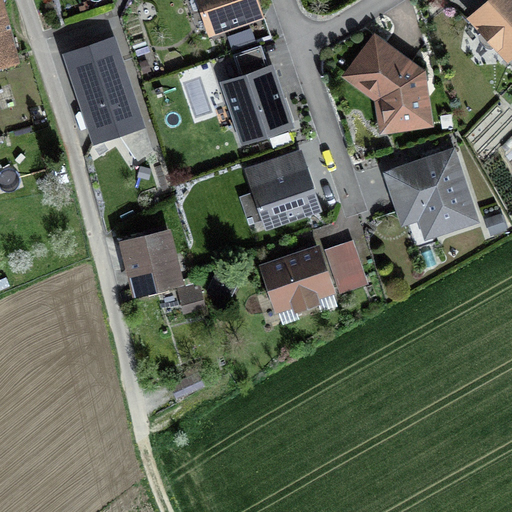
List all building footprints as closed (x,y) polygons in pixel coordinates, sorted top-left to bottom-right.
[(0,52),(18,48),(4,0),(0,1),(0,52)] [(261,0),(200,0),(213,40),(268,23),(261,0)] [(511,51),(511,0),(491,0),(474,15),(508,54),(511,51)] [(142,120),(115,39),(68,54),(94,136),(142,120)] [(418,71),(376,40),(356,67),(379,85),(384,122),(424,117),(418,71)] [(300,129),(282,65),(225,81),(244,145),(300,129)] [(20,109),(13,88),(0,92),(0,105),(3,115),(20,109)] [(306,145),(249,169),(258,192),(239,200),(256,240),(333,207),(306,145)] [(470,214),(451,155),(393,174),(403,207),(421,202),(429,227),(470,214)] [(165,232),(124,242),(135,287),(176,277),(165,232)] [(346,237),(263,268),(281,317),(364,285),(346,237)] [(204,288),(178,294),(183,317),(209,311),(204,288)] [(198,374),(171,384),(175,397),(203,387),(198,374)]
